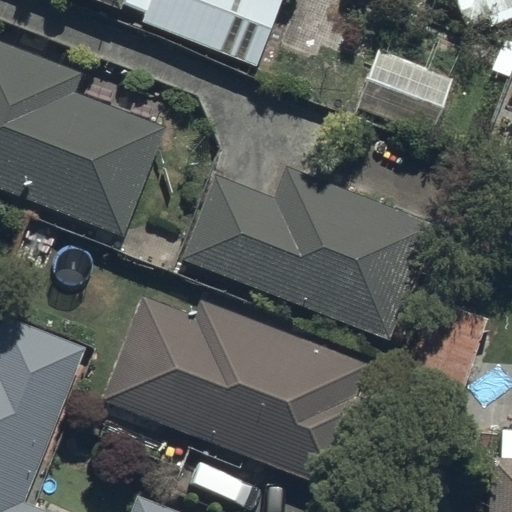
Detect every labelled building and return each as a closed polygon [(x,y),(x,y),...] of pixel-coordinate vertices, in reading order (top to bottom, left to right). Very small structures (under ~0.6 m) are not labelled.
[(92,0),(124,13),(128,0),(92,0)] [(511,0),(449,0),(462,32),(511,13),(511,0)] [(0,194),(122,242),(167,128),(77,93),(84,75),(0,42),(0,194)] [(428,134),(447,81),(449,77),(374,49),(353,107),(428,134)] [(215,174),(180,262),(392,346),(439,227),(288,167),(275,198),(215,174)] [(453,403),(483,320),(440,304),(452,272),(429,263),(417,295),(430,300),(400,384),(453,403)] [(144,285),(97,406),(324,494),(371,373),(144,285)] [(171,511),(137,498),(131,511),(50,511),(26,502),(88,349),(8,317),(0,331),(0,511),(171,511)] [(511,511),(511,459),(493,459),(490,511),(511,511)]
